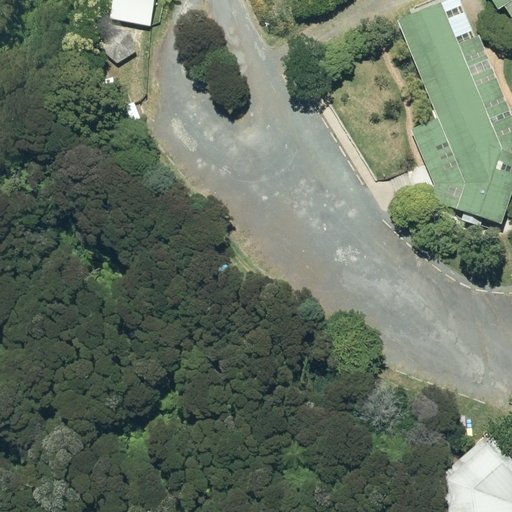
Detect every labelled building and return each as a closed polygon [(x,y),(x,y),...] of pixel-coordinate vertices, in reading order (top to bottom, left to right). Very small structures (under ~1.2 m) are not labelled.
[(111,0),(107,24),(147,31),(152,0),(111,0)] [(504,14),(511,26),(511,0),(486,0),(498,17),(504,14)] [(425,203),(497,232),(511,194),(511,128),(477,42),(456,51),(439,11),(394,31),(434,126),(408,137),(430,190),(425,203)] [(400,101),(392,79),(358,92),(366,114),(400,101)] [(96,93),(113,134),(131,127),(114,86),(96,93)] [(398,117),(376,124),(388,161),(411,153),(398,117)] [(511,511),(511,478),(508,474),(511,470),(511,462),(486,434),(432,480),(445,505),(442,511),(511,511)]
